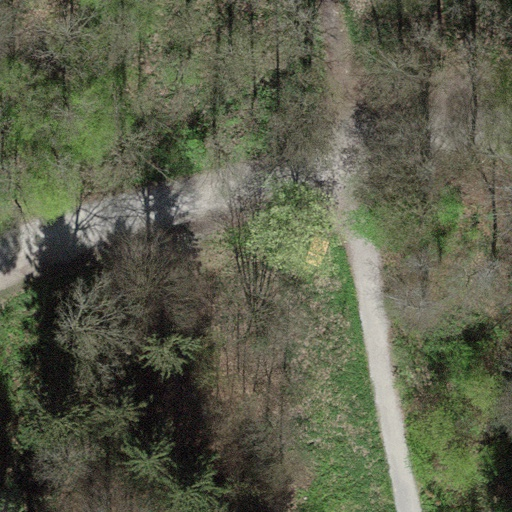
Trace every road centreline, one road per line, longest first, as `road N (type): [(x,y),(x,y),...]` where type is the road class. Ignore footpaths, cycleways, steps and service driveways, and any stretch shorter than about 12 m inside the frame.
road 1 (track): [(0,267),(154,209),(511,124)]
road 2 (track): [(411,511),(323,0)]
